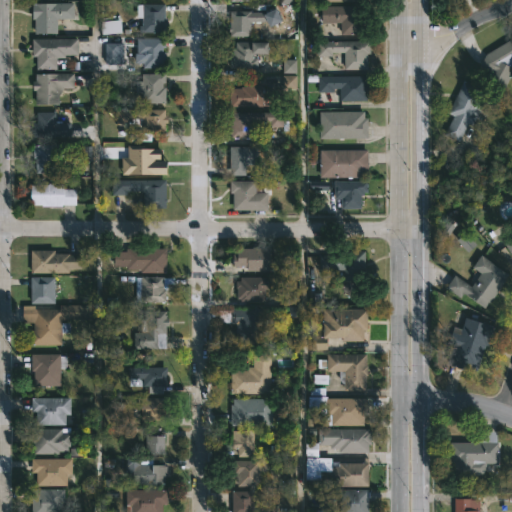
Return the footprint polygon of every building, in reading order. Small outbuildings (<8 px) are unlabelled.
[(58,19),(58,34),(36,34),(36,19),(33,19),(33,3),(75,3),(75,19),(58,19)] [(166,10),(166,18),(168,18),(168,32),(142,31),(142,3),(166,3),(166,10)] [(368,5),(368,35),(342,35),(342,22),(324,22),(324,6),(368,5)] [(279,12),(284,21),(271,27),(269,21),(252,21),(252,37),(231,36),(231,10),(254,11),(267,13),(277,8),(279,12)] [(101,34),(121,33),(120,20),(100,21),(101,34)] [(164,48),(164,52),(167,52),(167,69),(144,68),(144,60),(137,60),(138,38),(167,39),(167,48),(164,48)] [(511,76),(504,92),(489,85),(493,78),(488,75),(490,70),(480,64),(488,52),(511,38),(511,76)] [(66,55),(66,58),(58,58),(58,70),(37,69),(37,56),(33,56),(33,39),(80,39),(80,55),(66,55)] [(371,41),(371,54),(369,53),(369,70),(345,70),(345,52),(333,52),(333,56),(318,56),(318,41),(371,41)] [(255,54),(255,59),(258,59),(258,68),(231,68),(231,54),(234,54),(234,48),(237,48),(237,42),(270,42),(270,54),(255,54)] [(122,65),(123,44),(105,43),(104,64),(122,65)] [(295,60),(282,60),(283,73),(296,73),(295,60)] [(60,89),(60,106),(36,106),(37,91),(34,91),(34,81),(36,81),(37,73),(75,73),(75,89),(60,89)] [(164,83),(164,87),(167,87),(167,104),(142,103),(143,74),(166,74),(166,83),(164,83)] [(319,75),(319,76),(368,76),(368,84),(371,84),(371,92),(369,92),(369,101),(342,101),(342,88),(319,89),(319,82),(308,82),(308,75),(319,75)] [(489,109),(483,119),(479,117),(474,125),(469,123),(460,141),(446,133),(455,116),(449,112),(466,80),(486,91),(479,104),(489,109)] [(264,107),(231,107),(231,88),(243,88),(243,87),(251,87),(251,84),(264,84),(264,107)] [(167,110),(167,117),(169,117),(169,123),(166,123),(166,133),(144,133),(144,118),(130,119),(130,123),(116,123),(116,110),(167,110)] [(366,111),(366,118),(369,118),(369,134),(364,134),(364,138),(321,139),(321,112),(366,111)] [(57,113),(57,121),(63,121),(63,124),(72,124),(72,138),(33,137),(34,123),(37,123),(37,112),(57,113)] [(284,112),(284,121),(289,121),(289,131),(284,131),(284,127),(272,127),(272,121),(266,122),(266,125),(253,125),(254,137),(251,137),(251,139),(232,140),(232,128),(230,128),(230,121),(232,121),(232,112),(284,112)] [(87,145),(92,146),(92,158),(58,159),(58,160),(62,160),(62,167),(58,167),(58,174),(37,174),(37,162),(35,162),(35,145),(87,145)] [(259,147),(258,165),(247,165),(247,176),(232,175),(233,146),(259,147)] [(327,178),(321,178),(321,150),(369,150),(369,169),(366,169),(366,178),(327,178)] [(167,182),(167,209),(145,209),(145,191),(128,191),(128,195),(112,195),(112,180),(167,180),(167,182)] [(258,181),(257,193),(270,193),(270,211),(234,210),(234,194),(231,194),(231,181),(258,181)] [(362,195),(362,209),(342,209),(342,199),(336,199),(336,181),(367,181),(367,192),(365,192),(365,195),(362,195)] [(54,183),(54,185),(65,185),(65,189),(78,189),(78,205),(32,206),(32,185),(49,185),(49,183),(54,183)] [(168,249),(167,273),(142,273),(142,270),(135,270),(135,272),(127,272),(127,267),(114,267),(115,252),(127,252),(127,249),(142,249),(142,244),(147,244),(147,249),(168,249)] [(259,247),(259,248),(271,248),(271,261),(279,261),(279,271),(235,273),(235,254),(239,254),(239,249),(254,249),(254,247),(259,247)] [(56,250),(56,254),(83,255),(83,269),(70,269),(70,273),(32,273),(32,250),(56,250)] [(367,263),(366,282),(342,281),(343,270),(323,269),(323,256),(346,256),(346,251),(367,251),(367,263)] [(510,275),(485,309),(472,299),(468,304),(447,288),(456,275),(472,288),(482,275),(473,268),(483,255),(510,275)] [(56,304),(31,304),(32,277),(56,277),(56,304)] [(165,277),(165,278),(175,278),(175,284),(168,284),(168,303),(138,302),(138,277),(165,277)] [(267,277),(267,281),(273,281),(273,290),(266,290),(266,302),(241,302),(241,300),(238,300),(238,277),(267,277)] [(93,305),(93,320),(63,320),(63,323),(70,323),(70,333),(62,333),(62,345),(32,345),(32,333),(35,333),(35,323),(24,323),(24,306),(38,306),(38,310),(61,309),(61,306),(93,305)] [(265,309),(265,347),(247,347),(247,344),(232,345),(232,323),(219,323),(219,311),(265,309)] [(369,310),(369,318),(367,318),(367,342),(343,341),(343,339),(328,338),(328,351),(313,350),(313,336),(325,337),(325,309),(369,310)] [(168,311),(168,318),(170,318),(170,326),(168,326),(167,350),(138,350),(138,333),(142,333),(142,319),(146,319),(147,311),(168,311)] [(496,327),(489,347),(486,346),(477,372),(463,367),(462,370),(447,364),(452,349),(456,350),(457,347),(450,345),(455,332),(462,335),(464,329),(467,331),(472,318),(496,327)] [(61,354),(61,357),(68,357),(68,369),(62,369),(62,386),(35,386),(35,371),(32,371),(32,354),(61,354)] [(367,355),(367,367),(369,367),(367,391),(346,391),(346,383),(342,382),(339,380),(340,371),(328,371),(328,369),(319,369),(319,360),(323,360),(323,354),(367,355)] [(272,394),(231,394),(231,371),(248,371),(248,367),(254,367),(254,355),(272,356),(272,394)] [(168,368),(168,387),(164,387),(164,395),(149,395),(149,387),(144,386),(144,379),(128,379),(128,367),(168,368)] [(72,398),(72,415),(67,415),(67,426),(37,425),(37,412),(31,412),(31,398),(72,398)] [(166,398),(165,404),(168,404),(168,415),(165,415),(165,421),(142,421),(142,398),(166,398)] [(365,426),(327,426),(327,398),(370,399),(370,414),(365,414),(365,426)] [(273,427),(231,427),(231,405),(234,405),(234,399),(273,399),(273,427)] [(71,427),(71,433),(72,433),(72,446),(70,446),(70,451),(60,451),(60,453),(34,453),(35,442),(32,442),(33,428),(71,427)] [(370,430),(370,432),(373,432),(372,445),(369,445),(369,454),(340,453),(340,449),(332,449),(332,446),(321,445),(321,457),(307,457),(307,443),(319,443),(320,429),(370,430)] [(498,430),(498,442),(500,442),(500,463),(488,462),(488,469),(483,474),(456,474),(456,461),(452,461),(452,441),(480,442),(481,438),(485,438),(485,430),(498,430)] [(255,431),(254,458),(239,457),(239,451),(235,450),(235,442),(237,442),(237,431),(255,431)] [(165,455),(149,455),(149,434),(165,435),(165,455)] [(511,439),(511,455),(503,451),(509,438),(511,439)] [(333,459),(333,467),(339,467),(340,463),(370,464),(370,488),(320,487),(320,481),(317,481),(317,487),(310,487),(310,481),(307,481),(308,458),(333,459)] [(73,459),(73,475),(68,475),(68,487),(37,486),(37,473),(32,473),(32,459),(73,459)] [(267,468),(267,471),(261,470),(260,487),(238,486),(239,477),(233,476),(233,460),(268,461),(267,468)] [(167,486),(147,485),(147,465),(167,465),(167,486)] [(63,511),(32,511),(32,490),(66,490),(66,503),(63,503),(63,511)] [(163,505),(163,511),(132,511),(132,505),(127,505),(127,490),(168,491),(168,505),(163,505)] [(369,511),(342,511),(342,490),(370,491),(369,511)] [(256,492),(256,494),(264,494),(264,503),(277,503),(277,511),(233,511),(233,491),(256,492)] [(473,500),(481,500),(480,511),(456,511),(457,497),(473,498),(473,500)]
